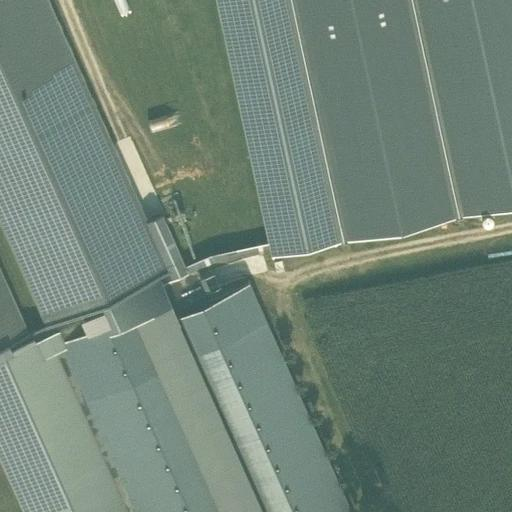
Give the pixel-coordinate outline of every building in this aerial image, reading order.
[(55,329),(63,346),(161,302),(154,285),(187,271),(184,265),(164,219),(149,226),(48,0),(0,0),(0,219),(47,324),(50,331),(55,329)] [(272,253),(344,238),(292,0),(219,0),(269,240),(211,253),(184,265),(187,271),(213,259),(270,247),(272,253)] [(511,0),(292,0),(344,238),(511,201),(511,0)] [(0,353),(50,331),(47,324),(29,332),(0,267),(0,353)] [(352,511),(251,287),(171,323),(161,302),(63,346),(136,511),(352,511)] [(136,511),(63,346),(55,329),(50,331),(0,353),(0,456),(24,511),(136,511)]
